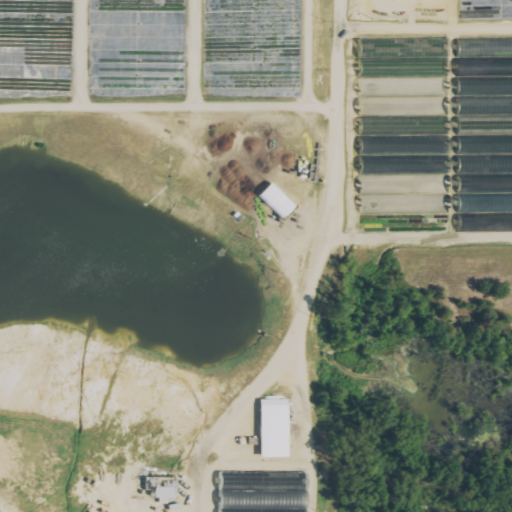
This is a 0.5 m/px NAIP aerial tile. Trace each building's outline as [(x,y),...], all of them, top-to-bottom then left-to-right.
[(511,38),(461,39),(461,58),(471,58),(471,67),(480,67),(480,57),(492,57),(492,56),(511,55),(511,38)] [(365,41),(367,78),(391,76),(390,52),(403,51),(402,39),(365,41)] [(388,80),(370,80),(370,96),(388,97),(388,80)] [(371,118),(372,129),(375,129),(376,134),(389,132),(385,97),(371,99),(373,118),(371,118)] [(384,154),(387,141),(375,138),(371,150),(384,154)] [(293,458),(292,400),(264,401),(265,459),(293,458)] [(253,511),(255,507),(272,511),(273,507),(274,506),(278,511),(295,511),(297,509),(299,511),(303,494),(289,491),(291,482),(282,488),(284,480),(282,475),(274,473),(271,484),(268,479),(256,488),(259,478),(228,470),(217,511),(253,511)] [(180,500),(181,478),(151,477),(151,499),(180,500)]
